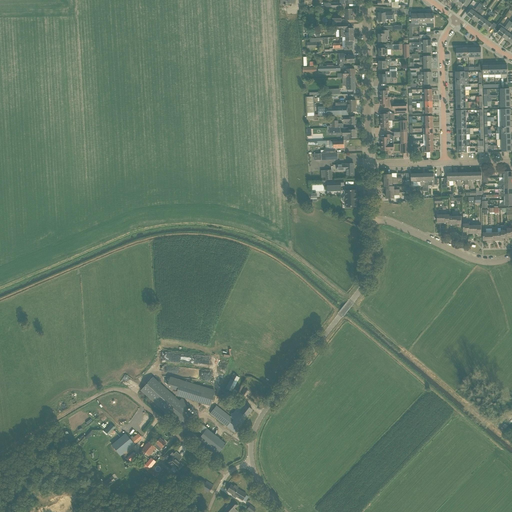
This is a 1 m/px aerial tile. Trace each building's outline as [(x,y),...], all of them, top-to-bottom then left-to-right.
[(476,13),(472,19),(477,23),(481,17),(479,16),(487,4),(485,2),(482,6),(482,5),(480,8),(476,13)] [(345,16),(346,21),(348,20),(353,20),(353,9),(348,9),(345,9),(345,16)] [(467,15),(472,19),(476,13),(471,10),(467,15)] [(379,17),(378,17),(378,22),(379,22),(379,23),(385,23),(385,20),(394,20),(394,12),(385,12),(385,13),(379,13),(379,16),(379,17)] [(477,23),(483,27),(487,21),(481,17),(477,23)] [(483,27),(488,31),(492,25),(487,21),(483,27)] [(497,33),(502,37),(511,24),(511,23),(510,22),(505,28),(500,24),(495,30),(498,32),(497,33)] [(339,30),(339,37),(354,37),(353,28),(349,29),(349,24),(336,25),(336,29),(343,29),(343,30),(339,30)] [(511,24),(502,37),(508,41),(511,35),(509,34),(511,30),(511,24)] [(378,38),(378,41),(378,42),(383,42),(387,42),(387,37),(389,37),(389,30),(386,31),(381,31),(381,34),(378,34),(378,38)] [(346,41),(344,41),(345,48),(345,50),(354,50),(353,41),(354,41),(354,37),(345,37),(346,41)] [(311,43),(307,43),(308,48),(320,48),(320,40),(320,38),(316,38),(311,38),(311,43)] [(379,48),(379,56),(387,56),(387,50),(392,50),(400,50),(400,44),(381,45),(381,48),(379,48)] [(343,59),(343,63),(354,63),(356,62),(356,59),(354,59),(354,56),(347,56),(345,56),(345,53),(339,54),(339,59),(343,59)] [(410,55),(410,63),(414,63),(414,59),(420,59),(420,55),(410,55)] [(379,62),(379,69),(386,69),(386,65),(390,65),(390,66),(397,66),(397,61),(391,61),(391,59),(386,59),(386,62),(379,62)] [(410,63),(410,71),(416,71),(419,71),(419,67),(414,67),(414,63),(410,63)] [(326,71),(326,74),(329,74),(329,72),(340,71),(340,66),(334,66),(327,66),(319,66),(319,72),(326,71)] [(343,70),(344,78),(347,78),(355,78),(354,69),(346,69),(346,70),(343,70)] [(384,75),(380,75),(380,83),(385,83),(386,83),(386,79),(386,78),(397,78),(397,72),(397,71),(391,72),(385,72),(385,75),(384,75)] [(355,90),(355,78),(347,78),(347,90),(355,90)] [(380,91),(380,98),(388,98),(387,91),(389,91),(389,88),(384,88),(384,91),(380,91)] [(382,107),(385,107),(390,107),(390,98),(388,98),(380,98),(380,105),(382,105),(382,107)] [(337,106),(327,106),(327,107),(327,116),(344,115),(346,115),(348,115),(348,112),(351,112),(356,112),(355,100),(350,100),(348,101),(348,106),(337,106)] [(382,114),(381,114),(381,121),(382,121),(388,121),(391,121),(391,114),(389,114),(389,111),(385,111),(381,112),(382,114)] [(352,117),(352,115),(348,115),(346,115),(344,115),(344,122),(346,121),(346,124),(349,124),(349,125),(355,124),(356,124),(356,121),(355,121),(355,117),(352,117)] [(385,128),(385,131),(390,131),(390,127),(388,128),(388,121),(381,121),(381,128),(385,128)] [(349,130),(343,130),(343,132),(343,133),(343,135),(344,140),(349,140),(349,138),(356,138),(355,130),(350,130),(349,130)] [(400,132),(394,133),(394,136),(400,136),(401,144),(403,144),(407,144),(408,144),(407,132),(404,132),(400,132)] [(381,138),(381,144),(390,144),(390,134),(385,134),(385,138),(381,138)] [(331,141),(317,141),(317,145),(323,145),(323,144),(325,144),(325,145),(326,148),(330,148),(330,153),(335,153),(335,148),(344,148),(344,141),(331,142),(331,141)] [(386,154),(390,154),(390,151),(394,151),(394,144),(390,144),(381,144),(381,151),(386,151),(386,154)] [(346,172),(347,176),(354,176),(353,164),(337,164),(337,169),(337,172),(346,172)] [(325,178),(325,180),(332,180),(332,178),(331,170),(322,171),(322,178),(325,178)] [(432,186),(432,187),(434,187),(438,187),(438,185),(437,178),(434,178),(434,173),(428,174),(428,182),(429,186),(432,186)] [(447,185),(447,186),(449,186),(449,181),(453,181),(453,173),(447,173),(447,178),(444,178),(444,185),(447,185)] [(327,183),(327,190),(341,190),(341,185),(344,185),(343,180),(327,180),(327,181),(327,183)] [(347,203),(345,203),(345,208),(351,208),(351,207),(357,207),(356,190),(346,191),(347,203)] [(233,375),(226,388),(232,391),(239,378),(233,375)] [(161,407),(182,426),(192,413),(172,395),(172,394),(153,377),(140,391),(160,408),(161,407)] [(175,395),(210,406),(215,391),(170,377),(166,387),(177,390),(175,395)] [(226,393),(223,399),(227,401),(228,399),(229,400),(229,401),(232,403),(235,397),(226,393)] [(210,414),(234,433),(252,410),(245,404),(241,410),(237,407),(230,417),(216,406),(210,414)] [(104,431),(108,435),(115,428),(111,424),(104,431)] [(199,438),(219,452),(226,443),(202,425),(198,430),(203,433),(199,438)] [(94,432),(91,430),(84,437),(87,439),(94,432)] [(116,449),(121,455),(142,438),(138,433),(133,437),(132,436),(129,438),(129,439),(116,449)] [(141,450),(149,456),(155,448),(159,451),(161,448),(161,449),(162,447),(165,444),(159,438),(156,442),(155,443),(153,446),(148,442),(141,450)] [(127,457),(131,462),(136,458),(133,453),(127,457)] [(168,463),(178,472),(183,465),(178,461),(181,457),(178,455),(175,459),(173,457),(170,461),(168,463)] [(78,459),(74,461),(79,468),(84,465),(85,464),(80,457),(78,459)] [(145,464),(143,467),(147,471),(150,468),(151,469),(157,463),(151,458),(145,464)] [(111,476),(102,483),(106,488),(115,481),(111,476)] [(199,486),(208,493),(214,485),(206,481),(205,483),(203,481),(199,486)] [(231,485),(227,491),(233,495),(232,496),(234,497),(236,498),(236,497),(243,501),(246,494),(238,490),(237,489),(238,488),(234,485),(233,487),(231,485)] [(197,496),(193,500),(195,502),(197,505),(203,499),(200,496),(199,498),(197,496)] [(227,508),(223,511),(237,511),(238,511),(234,508),(236,507),(237,507),(238,506),(232,500),(231,501),(231,503),(229,505),(227,504),(225,506),(225,507),(227,508)]
